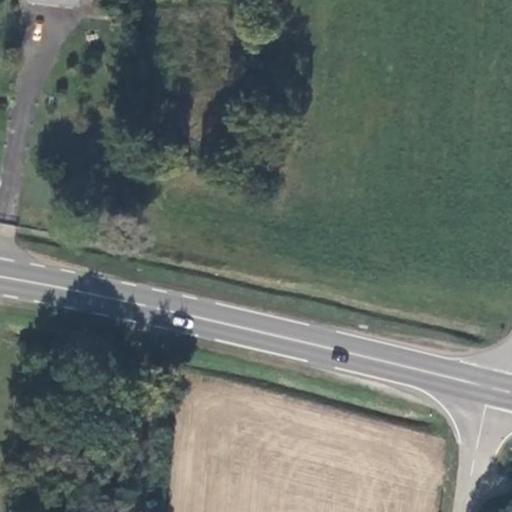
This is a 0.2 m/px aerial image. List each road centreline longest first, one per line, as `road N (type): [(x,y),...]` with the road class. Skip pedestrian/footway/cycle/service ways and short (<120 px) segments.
road 1 (primary): [(0,276),(502,384)]
road 2 (unclassified): [(466,511),(486,412),(502,384)]
